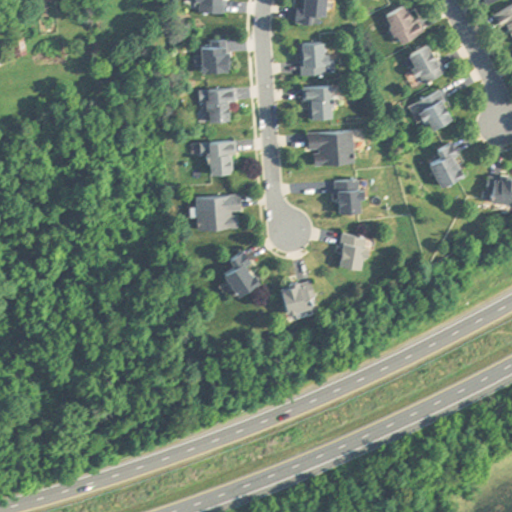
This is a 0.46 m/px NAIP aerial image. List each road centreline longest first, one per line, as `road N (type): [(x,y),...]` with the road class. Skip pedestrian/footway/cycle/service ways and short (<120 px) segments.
road 1 (motorway): [(511,297),(298,405),(140,466),(0,506)]
road 2 (motorway): [(168,511),(382,428),(511,362)]
road 3 (residential): [(261,0),(278,208),(293,232)]
road 4 (residential): [(445,0),(505,102),(502,129)]
